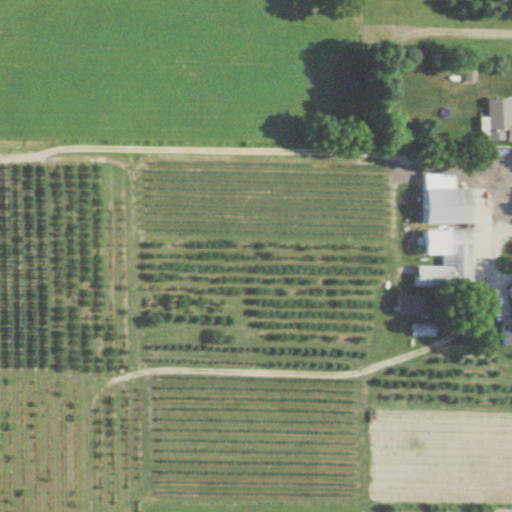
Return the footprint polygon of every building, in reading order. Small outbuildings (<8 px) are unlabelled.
[(511,142),(511,123),(506,123),(506,99),(481,99),(482,132),(477,132),(477,142),(511,142)] [(511,209),(511,176),(498,176),(498,209),(511,209)] [(465,190),(416,190),(416,225),(465,225),(465,190)] [(466,232),(417,232),(417,257),(444,256),(444,268),(410,268),(410,289),(466,289),(466,232)] [(430,339),(430,326),(408,326),(408,339),(430,339)]
